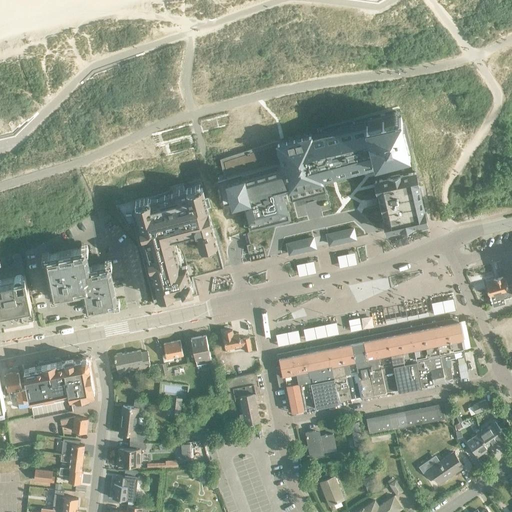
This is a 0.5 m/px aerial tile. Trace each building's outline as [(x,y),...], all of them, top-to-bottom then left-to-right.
[(224,177),(217,179),(218,184),(223,203),(233,200),(240,198),(243,197),(244,202),(241,203),(238,204),(239,206),(242,205),(246,204),(249,219),(251,226),(288,216),(286,209),(285,202),(288,201),(294,199),(323,191),(325,191),(322,177),(330,175),(330,174),(329,171),(332,171),(333,170),(334,174),(361,167),(360,163),(364,162),(365,164),(365,166),(377,163),(376,158),(380,157),(381,157),(391,154),(393,154),(403,151),(404,151),(409,149),(408,143),(402,121),(400,115),(366,124),(365,124),(366,125),(312,139),(311,136),(312,136),(312,135),(311,135),(308,135),(302,137),(301,137),(295,139),(293,139),(287,141),(285,141),(280,143),(277,143),(277,144),(224,161),(227,174),(225,175),(226,177),(224,177)] [(298,220),(243,234),(250,258),(415,215),(394,126),(282,155),(291,191),(292,198),(293,200),(298,220)] [(135,200),(115,206),(127,226),(133,224),(154,304),(196,292),(194,284),(192,278),(192,275),(223,267),(216,241),(202,187),(202,186),(200,179),(169,187),(170,191),(143,198),(135,200)] [(353,228),(327,234),(329,244),(355,238),(353,228)] [(313,238),(287,244),(289,253),(315,247),(313,238)] [(84,268),(89,267),(85,247),(45,255),(53,292),(56,294),(83,289),(88,288),(84,268)] [(88,288),(83,289),(86,306),(90,308),(114,303),(116,300),(108,263),(89,267),(84,268),(88,288)] [(0,313),(8,311),(9,313),(9,311),(14,310),(14,311),(17,313),(19,310),(19,309),(31,307),(24,276),(0,280),(0,313)] [(504,304),(503,300),(510,298),(510,297),(511,296),(511,284),(511,286),(507,287),(505,280),(503,280),(502,277),(495,279),(493,280),(493,282),(485,285),(490,303),(491,303),(491,305),(492,307),(504,304)] [(331,294),(316,295),(317,314),(332,313),(331,294)] [(442,305),(436,307),(439,319),(445,317),(442,305)] [(413,311),(415,324),(422,322),(420,310),(413,311)] [(409,326),(408,313),(400,314),(401,326),(409,326)] [(457,321),(434,326),(440,354),(454,352),(463,350),(459,330),(457,321)] [(351,336),(356,335),(353,323),(348,325),(351,336)] [(356,324),(356,335),(367,335),(367,324),(356,324)] [(423,328),(428,357),(440,354),(434,326),(423,328)] [(332,339),(343,338),(342,327),(331,328),(332,339)] [(411,331),(416,359),(428,357),(423,328),(411,331)] [(511,329),(500,331),(503,350),(511,348),(511,329)] [(232,333),(232,330),(223,332),(225,348),(243,345),(245,351),(251,350),(248,337),(239,339),(238,332),(232,333)] [(411,331),(388,336),(393,364),(405,361),(416,359),(411,331)] [(268,335),(271,349),(287,345),(284,332),(268,335)] [(206,335),(191,338),(193,349),(196,365),(197,365),(206,363),(211,362),(209,351),(206,335)] [(376,338),(381,366),(393,364),(388,336),(387,336),(376,338)] [(376,338),(364,340),(370,368),(381,366),(376,338)] [(358,373),(363,399),(367,398),(367,396),(374,395),(374,396),(375,396),(371,373),(370,368),(364,340),(352,343),(357,371),(358,373)] [(166,355),(162,356),(163,362),(173,360),(173,358),(183,355),(180,341),(163,344),(166,355)] [(340,345),(346,373),(357,371),(352,343),(340,345)] [(340,345),(328,348),(334,375),(346,373),(340,345)] [(305,352),(310,380),(334,375),(328,348),(305,352)] [(136,370),(150,366),(147,352),(141,353),(140,351),(121,355),(121,353),(116,354),(117,356),(114,356),(117,371),(135,367),(136,370)] [(310,380),(305,352),(293,355),(298,382),(310,380)] [(454,352),(440,354),(441,361),(441,363),(445,381),(453,379),(450,367),(447,368),(446,360),(455,359),(454,352)] [(440,354),(428,357),(429,358),(434,385),(445,383),(445,381),(441,363),(441,361),(440,354)] [(293,355),(281,357),(282,365),(284,375),(286,385),(298,382),(293,355)] [(69,393),(69,398),(94,394),(89,364),(89,363),(89,359),(86,357),(82,358),(81,359),(74,361),(72,359),(65,360),(63,363),(69,393)] [(428,357),(416,359),(416,361),(421,386),(422,387),(430,385),(430,386),(434,385),(429,358),(428,357)] [(25,371),(24,371),(27,389),(30,401),(32,400),(49,397),(52,396),(66,393),(69,393),(63,363),(62,363),(61,363),(60,361),(60,360),(60,358),(38,362),(38,365),(39,368),(36,368),(35,368),(29,370),(25,371)] [(405,361),(393,364),(393,366),(398,390),(398,391),(422,387),(421,386),(416,361),(416,359),(405,361)] [(393,364),(381,366),(381,368),(386,392),(398,390),(393,366),(393,364)] [(279,366),(274,367),(278,386),(286,385),(284,375),(282,365),(279,366)] [(468,376),(466,365),(458,366),(461,378),(468,376)] [(381,366),(370,368),(371,373),(375,396),(386,394),(386,392),(381,368),(381,366)] [(357,371),(346,373),(346,375),(351,400),(355,400),(355,399),(362,397),(362,399),(363,399),(358,373),(357,371)] [(18,404),(30,401),(27,389),(22,390),(18,373),(4,376),(7,391),(15,390),(18,404)] [(256,373),(231,377),(220,379),(225,401),(241,398),(243,413),(241,414),(243,424),(260,420),(254,393),(260,392),(256,373)] [(346,373),(334,375),(334,378),(339,403),(343,402),(342,401),(350,399),(350,401),(351,400),(346,375),(346,373)] [(334,375),(310,380),(311,383),(313,393),(315,406),(316,408),(339,403),(334,378),(334,375)] [(298,382),(299,385),(303,409),(315,406),(313,393),(311,383),(310,380),(298,382)] [(298,382),(286,385),(292,412),(304,409),(303,409),(299,385),(298,382)] [(219,384),(210,386),(211,394),(221,392),(219,384)] [(153,387),(153,397),(176,398),(176,388),(153,387)] [(123,406),(121,419),(137,420),(138,408),(146,409),(147,402),(134,401),(134,407),(123,406)] [(476,413),(488,408),(485,401),(473,406),(476,413)] [(442,405),(444,419),(451,417),(448,404),(442,405)] [(442,405),(434,406),(437,420),(444,419),(442,405)] [(434,406),(427,408),(429,422),(437,420),(434,406)] [(427,408),(419,410),(422,424),(429,422),(427,408)] [(465,418),(470,416),(467,408),(462,410),(465,418)] [(419,410),(412,411),(415,425),(422,424),(419,410)] [(412,411),(404,413),(407,427),(415,425),(412,411)] [(407,427),(404,413),(397,414),(399,428),(407,427)] [(397,414),(389,416),(392,430),(399,428),(397,414)] [(459,415),(453,417),(455,424),(462,421),(459,415)] [(389,416),(382,417),(385,431),(392,430),(389,416)] [(74,422),(73,432),(86,433),(88,418),(75,417),(60,420),(61,425),(74,422)] [(382,417),(374,419),(377,433),(385,431),(382,417)] [(121,419),(120,434),(130,434),(130,441),(143,442),(143,435),(135,435),(137,420),(121,419)] [(377,433),(374,419),(367,420),(370,434),(377,433)] [(495,422),(480,433),(482,435),(480,437),(488,449),(505,437),(495,422)] [(354,439),(361,437),(358,423),(351,424),(354,439)] [(199,435),(197,424),(189,426),(191,437),(199,435)] [(322,450),(335,447),(333,435),(317,438),(315,432),(306,434),(310,458),(323,455),(322,450)] [(482,435),(480,433),(467,441),(477,456),(488,449),(480,437),(482,435)] [(63,439),(61,454),(62,454),(71,456),(71,455),(83,456),(84,445),(79,445),(79,441),(63,439)] [(143,442),(130,441),(129,449),(120,449),(119,458),(118,458),(118,465),(140,466),(140,449),(146,450),(146,443),(143,442)] [(189,444),(181,444),(182,459),(190,458),(189,444)] [(438,483),(463,466),(454,452),(429,469),(438,483)] [(83,456),(71,455),(71,456),(62,454),(61,461),(70,462),(69,469),(81,470),(83,456)] [(54,481),(54,476),(51,475),(52,470),(36,468),(35,479),(54,481)] [(60,468),(60,471),(59,475),(69,476),(69,482),(80,484),(81,470),(69,469),(60,468)] [(113,483),(112,497),(134,500),(137,478),(122,476),(121,484),(114,483),(113,483)] [(370,476),(362,479),(364,485),(365,485),(372,482),(370,476)] [(213,477),(204,480),(208,489),(216,487),(213,477)] [(329,505),(343,500),(334,477),(319,482),(329,505)] [(396,494),(402,491),(395,480),(389,484),(396,494)] [(54,489),(52,509),(55,509),(77,511),(78,499),(62,497),(63,490),(60,489),(54,489)] [(396,511),(402,508),(394,496),(379,506),(375,501),(357,511),(396,511)]
